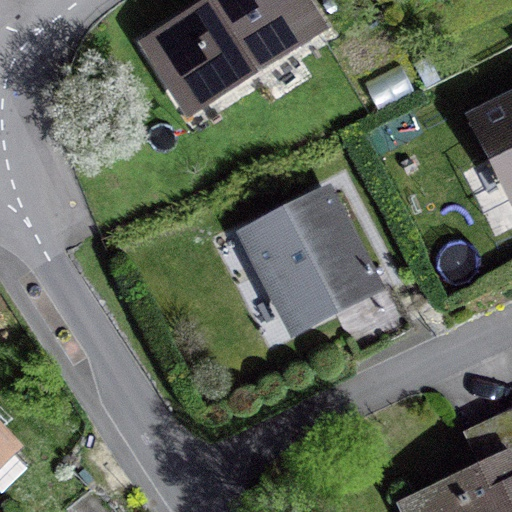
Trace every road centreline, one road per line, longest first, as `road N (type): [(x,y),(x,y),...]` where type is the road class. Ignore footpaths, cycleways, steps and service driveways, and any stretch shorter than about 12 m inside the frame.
road 1 (residential): [(0,140),(31,250),(192,511)]
road 2 (residential): [(0,104),(100,0)]
